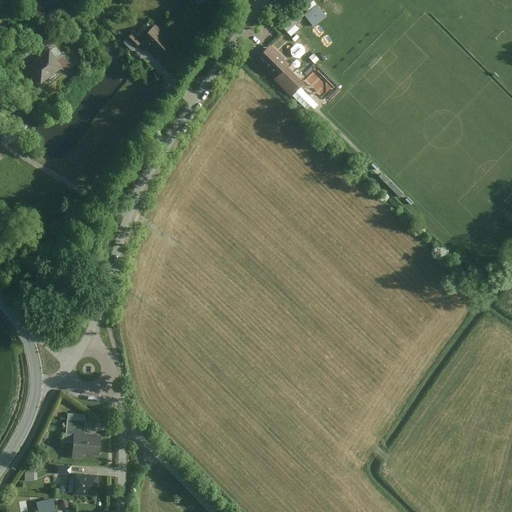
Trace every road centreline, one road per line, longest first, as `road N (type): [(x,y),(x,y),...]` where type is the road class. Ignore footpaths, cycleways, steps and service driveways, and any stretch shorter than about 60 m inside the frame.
road 1 (residential): [(88,346),(147,178),(263,0)]
road 2 (track): [(0,143),(86,197),(131,214)]
road 3 (residential): [(121,511),(118,402),(104,381)]
road 4 (track): [(118,418),(207,511)]
